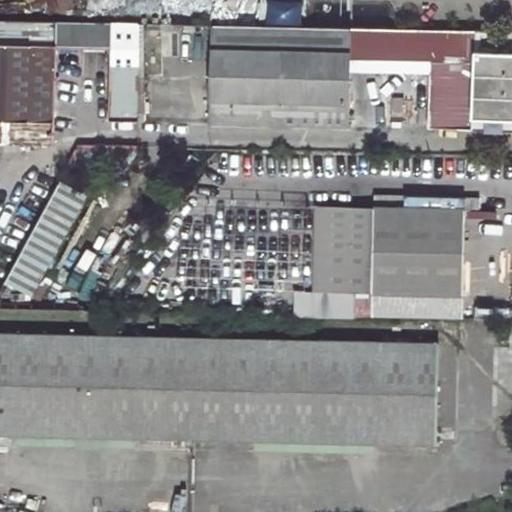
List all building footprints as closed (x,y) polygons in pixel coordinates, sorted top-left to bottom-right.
[(0,143),(54,145),(57,46),(113,48),(114,23),(0,19),(0,143)] [(213,25),(210,124),(349,127),(350,60),(351,28),(213,25)] [(351,28),(350,60),(390,60),(390,28),(351,28)] [(511,31),(390,28),(390,60),(431,61),(429,128),(511,131),(511,31)] [(467,252),(468,209),(377,208),(376,249),(467,252)] [(467,252),(376,249),(374,294),(466,295),(467,252)] [(0,333),(0,433),(195,438),(437,444),(440,344),(0,333)]
